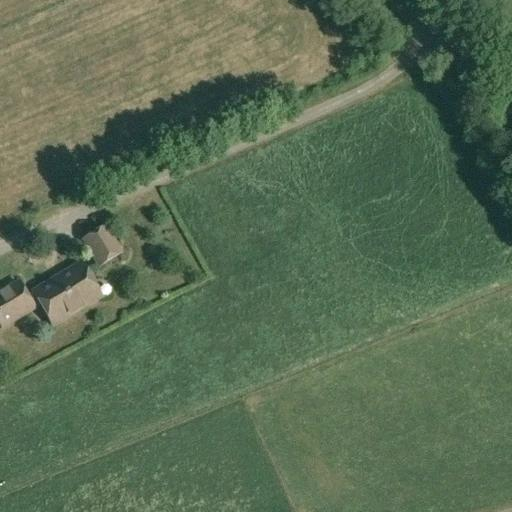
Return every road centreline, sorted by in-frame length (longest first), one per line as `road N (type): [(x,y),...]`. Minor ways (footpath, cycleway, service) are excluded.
road 1 (unknown): [(426,41),(391,75),(283,128),(0,249)]
road 2 (unclassified): [(511,133),(387,0)]
